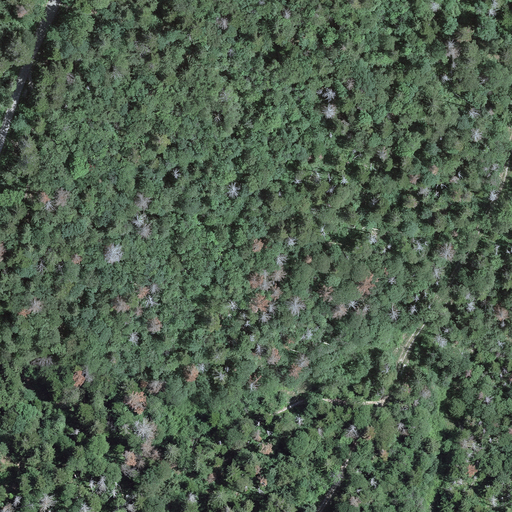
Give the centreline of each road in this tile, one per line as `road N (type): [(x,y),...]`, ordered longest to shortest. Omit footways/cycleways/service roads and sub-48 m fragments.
road 1 (track): [(511,144),(476,236),(316,511)]
road 2 (unclassified): [(51,0),(0,144)]
